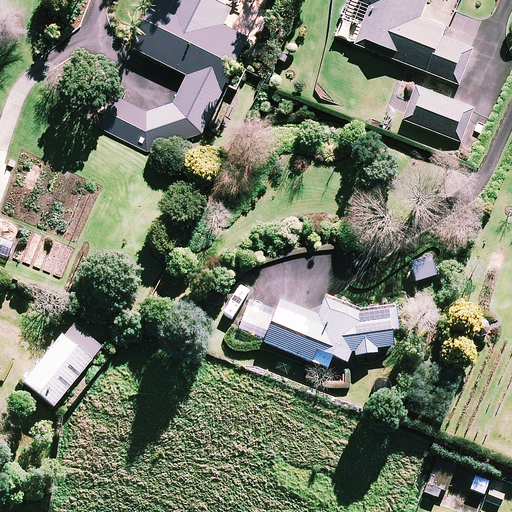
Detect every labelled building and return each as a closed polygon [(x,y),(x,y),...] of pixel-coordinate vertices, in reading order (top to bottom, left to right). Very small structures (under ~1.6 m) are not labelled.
[(125,100),(109,133),(148,152),(203,134),(249,37),(225,26),(234,8),(217,0),(157,0),(134,48),(189,74),(175,102),(148,111),(125,100)] [(351,0),(338,36),(461,84),(475,48),(443,35),(446,27),(422,17),(428,0),(351,0)] [(475,108),(418,86),(405,119),(462,142),(475,108)] [(437,276),(431,257),(411,263),(417,282),(437,276)] [(398,332),(395,308),(354,312),(346,309),(324,300),(317,317),(281,302),(265,344),(312,363),(316,352),(348,364),(350,358),(376,355),(376,350),(393,348),(391,333),(398,332)] [(102,348),(71,324),(24,384),(55,408),(102,348)] [(463,472),(435,463),(423,499),(450,508),(463,472)] [(507,495),(490,489),(484,504),(501,510),(507,495)]
